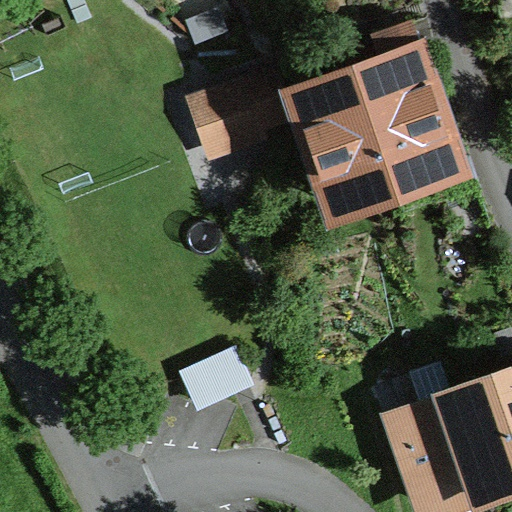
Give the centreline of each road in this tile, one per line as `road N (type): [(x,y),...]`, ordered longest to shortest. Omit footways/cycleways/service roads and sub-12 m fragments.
road 1 (residential): [(345,511),(308,481),(226,469),(154,484),(108,509)]
road 2 (residential): [(0,305),(108,509)]
road 3 (residential): [(439,0),(476,137),(511,215)]
